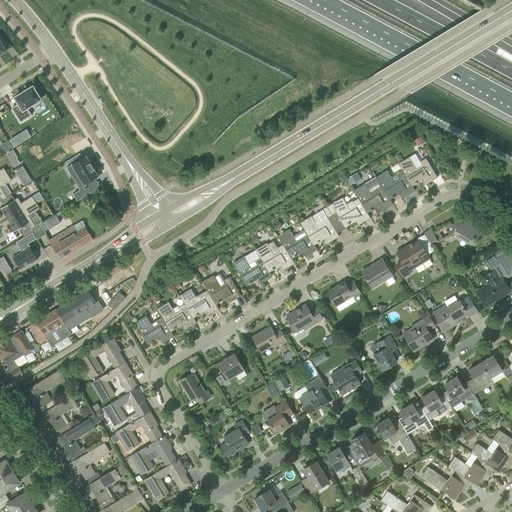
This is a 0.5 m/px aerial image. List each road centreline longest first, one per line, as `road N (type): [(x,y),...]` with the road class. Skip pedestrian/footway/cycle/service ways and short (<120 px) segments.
road 1 (residential): [(156,382),(165,365),(442,198),(459,194),(511,225)]
road 2 (residential): [(222,492),(511,317)]
road 3 (tertiary): [(232,180),(511,11)]
road 4 (motorway): [(325,0),(511,98)]
road 5 (motorway): [(511,71),(378,0)]
road 6 (residential): [(66,511),(0,400)]
road 7 (residential): [(222,492),(156,382)]
road 8 (tertiary): [(121,154),(54,50)]
